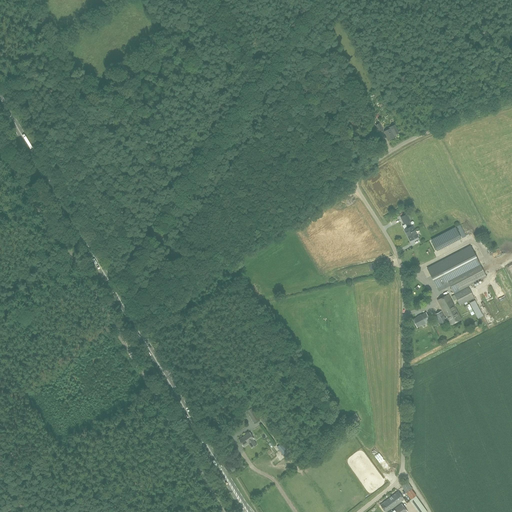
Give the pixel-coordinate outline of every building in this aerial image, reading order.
[(374,116),(369,108),(365,110),(373,124),(377,122),(374,116)] [(384,131),(388,139),(389,141),(395,137),(394,135),(399,133),(396,128),(394,125),(386,129),(386,130),(384,131)] [(383,218),(384,220),(403,211),(400,204),(392,208),(394,213),(383,218)] [(410,221),(406,214),(401,217),(404,224),(405,224),(408,228),(404,230),(410,241),(418,237),(412,226),(410,222),(410,221)] [(455,227),(431,240),(437,250),(461,238),(455,227)] [(486,277),(471,246),(427,269),(436,285),(447,279),(454,293),(486,277)] [(469,287),(454,295),(452,296),(454,300),(457,299),(460,305),(474,298),(469,287)] [(451,325),(461,319),(448,294),(438,300),(447,317),(445,318),(441,311),(435,314),(440,324),(448,320),(451,325)] [(430,321),(426,312),(413,319),(417,328),(430,321)] [(247,411),(254,423),(259,420),(252,408),(247,411)] [(242,425),(245,423),(239,413),(235,415),(242,425)] [(250,432),(239,439),(243,446),(248,443),(251,448),(257,445),(253,440),(254,439),(250,432)] [(281,445),(277,448),(284,458),(288,455),(281,445)] [(416,496),(411,489),(412,489),(406,481),(401,485),(411,499),(416,496)] [(380,505),(385,511),(387,511),(391,509),(404,499),(398,491),(380,505)] [(412,500),(420,511),(419,511),(425,511),(422,507),(424,507),(416,497),(412,500)]
